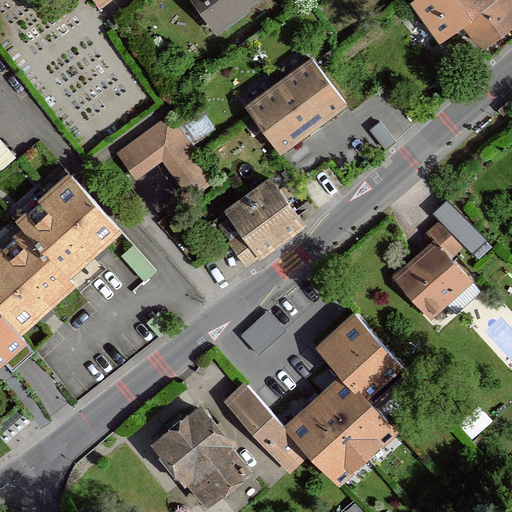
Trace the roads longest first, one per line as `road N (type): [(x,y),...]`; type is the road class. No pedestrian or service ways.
road 1 (residential): [(511,70),(230,315)]
road 2 (residential): [(230,315),(23,476)]
road 3 (residential): [(230,315),(97,162)]
